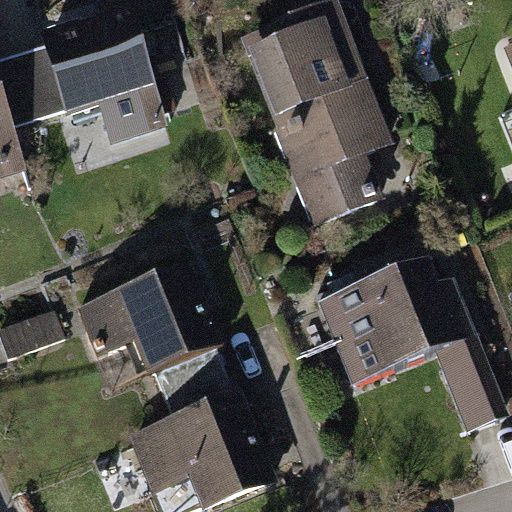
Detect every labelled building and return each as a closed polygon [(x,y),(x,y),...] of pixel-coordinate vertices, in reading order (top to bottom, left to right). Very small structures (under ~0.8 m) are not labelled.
[(395,151),(341,9),(238,48),(308,231),(378,204),(363,163),(395,151)] [(133,22),(48,45),(69,119),(99,111),(110,147),(164,132),(133,22)] [(12,132),(0,92),(0,178),(24,171),(12,132)] [(113,400),(143,387),(221,353),(251,339),(216,260),(78,320),(113,400)] [(443,265),(321,311),(351,391),(429,362),(473,346),(443,265)] [(56,338),(47,313),(0,330),(0,346),(4,358),(56,338)] [(429,362),(456,434),(499,418),(473,346),(429,362)] [(221,353),(143,387),(162,430),(134,442),(160,501),(187,489),(197,511),(211,511),(302,473),(266,390),(242,401),(221,353)]
